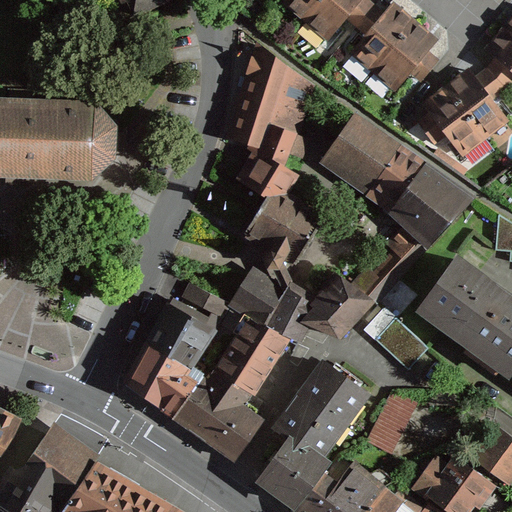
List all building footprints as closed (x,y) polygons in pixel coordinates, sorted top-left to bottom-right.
[(135,15),(166,0),(120,0),(128,14),(134,12),(135,15)] [(323,0),(285,0),(308,19),(323,0)] [(323,0),(308,19),(329,37),(347,16),(359,0),(323,0)] [(367,0),(359,0),(347,16),(357,24),(373,5),(367,0)] [(414,22),(392,4),(384,14),(368,33),(353,51),(375,69),(414,22)] [(384,14),(373,5),(357,24),(368,33),(384,14)] [(414,22),(375,69),(397,87),(411,70),(427,51),(436,40),(414,22)] [(511,31),(506,27),(488,49),(498,57),(511,69),(511,31)] [(313,80),(261,45),(231,138),(267,148),(268,144),(287,151),(297,124),(299,125),(313,80)] [(427,51),(411,70),(421,79),(437,60),(427,51)] [(511,69),(498,57),(488,69),(505,88),(511,80),(511,69)] [(505,88),(488,69),(477,78),(492,99),(505,88)] [(477,78),(471,70),(447,87),(484,136),(507,119),(492,99),(477,78)] [(432,113),(446,132),(461,153),(484,136),(447,87),(425,104),(432,113)] [(115,125),(95,103),(0,99),(0,174),(92,177),(115,157),(115,125)] [(371,188),(401,145),(355,113),(325,156),(336,164),(371,188)] [(446,132),(432,113),(420,122),(434,141),(446,132)] [(286,193),(297,173),(281,164),(287,151),(268,144),(267,148),(264,154),(262,154),(245,181),(267,196),(273,186),(286,193)] [(401,145),(371,188),(395,206),(426,164),(401,145)] [(428,245),(474,197),(427,163),(426,164),(395,206),(392,211),(397,215),(396,216),(407,226),(428,245)] [(267,196),(245,232),(271,248),(269,251),(265,257),(270,265),(279,265),(283,255),(297,264),(325,216),(286,193),(273,186),(267,196)] [(511,221),(499,213),(495,248),(511,250),(510,260),(511,260),(511,221)] [(411,264),(428,245),(407,226),(396,237),(403,243),(396,250),(411,264)] [(376,302),(411,264),(396,250),(371,277),(365,271),(353,284),(372,299),(376,302)] [(511,298),(457,259),(423,306),(511,369),(511,368),(511,298)] [(231,303),(243,312),(265,277),(250,274),(231,303)] [(316,308),(285,289),(269,325),(290,335),(300,340),(310,322),(340,337),(372,299),(353,284),(342,276),(316,308)] [(269,325),(285,289),(265,277),(243,312),(250,316),(269,325)] [(209,309),(216,295),(192,282),(184,296),(209,309)] [(224,316),(231,303),(216,295),(209,309),(224,316)] [(169,303),(158,323),(203,347),(215,328),(169,303)] [(376,339),(397,316),(385,306),(364,328),(376,339)] [(269,325),(250,316),(217,369),(250,391),(253,393),(290,335),(269,325)] [(408,370),(430,347),(397,316),(376,339),(408,370)] [(148,343),(190,369),(203,347),(158,323),(148,343)] [(190,369),(148,343),(126,382),(174,415),(202,376),(190,369)] [(365,393),(324,363),(278,426),(292,437),(262,478),(297,504),(326,468),(329,464),(319,457),(333,438),(331,437),(341,423),(342,424),(365,393)] [(235,458),(263,419),(241,404),(250,391),(217,369),(210,381),(202,376),(174,415),(235,458)] [(417,402),(393,390),(374,428),(398,440),(417,402)] [(0,446),(3,448),(19,420),(0,410),(0,446)] [(511,435),(499,426),(480,450),(511,474),(511,435)] [(398,440),(374,428),(368,439),(392,452),(398,440)] [(95,462),(49,429),(18,475),(64,507),(95,462)] [(415,483),(431,495),(450,468),(434,457),(415,483)] [(464,511),(489,479),(459,457),(450,468),(431,495),(453,511),(464,511)] [(339,458),(329,471),(326,473),(336,481),(349,465),(339,458)] [(300,511),(354,511),(386,487),(353,460),(349,465),(336,481),(326,473),(329,471),(326,468),(297,504),(294,507),(300,511)] [(182,511),(95,462),(64,507),(60,511),(182,511)] [(20,511),(26,501),(45,511),(60,511),(64,507),(18,475),(0,500),(19,511),(20,511)] [(415,511),(386,487),(354,511),(415,511)] [(0,511),(45,511),(26,501),(20,511),(19,511),(0,500),(0,511)]
